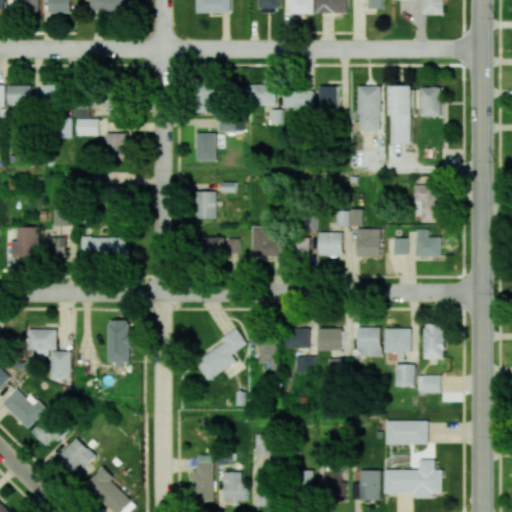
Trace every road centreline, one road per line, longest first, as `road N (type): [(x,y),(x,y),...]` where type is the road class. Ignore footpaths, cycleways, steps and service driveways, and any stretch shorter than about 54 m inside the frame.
road 1 (secondary): [(482,511),(483,0)]
road 2 (residential): [(164,511),(164,0)]
road 3 (residential): [(0,50),(483,50)]
road 4 (residential): [(0,291),(482,291)]
